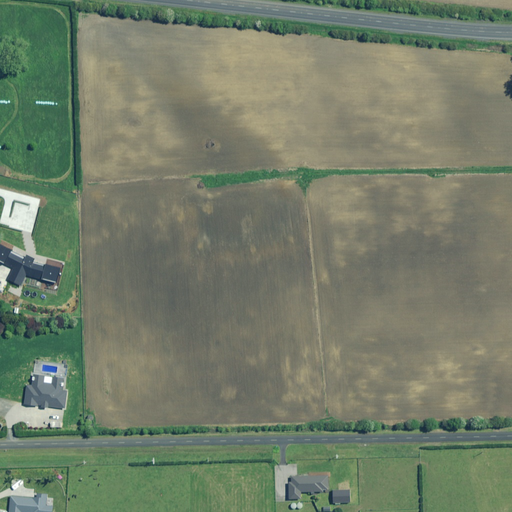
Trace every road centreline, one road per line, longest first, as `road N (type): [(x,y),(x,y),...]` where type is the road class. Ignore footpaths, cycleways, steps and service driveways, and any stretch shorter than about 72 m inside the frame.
road 1 (unclassified): [(0,446),(511,435)]
road 2 (secondary): [(181,0),(511,32)]
